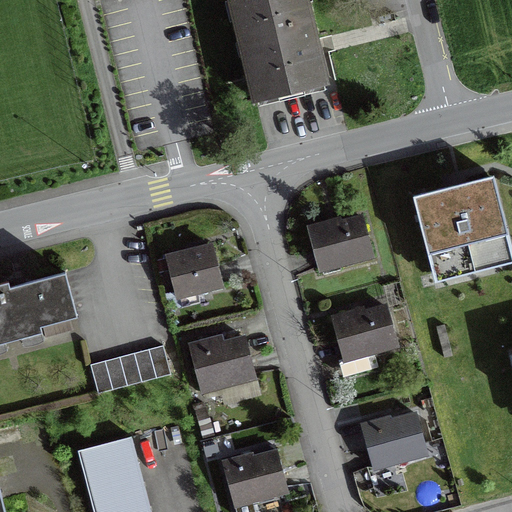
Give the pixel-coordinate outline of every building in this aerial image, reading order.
[(254,101),(324,84),(303,0),(231,0),(230,1),(254,101)] [(432,291),(511,270),(511,230),(496,169),(407,192),(432,291)] [(336,226),(335,223),(307,230),(318,270),(370,256),(360,220),(336,226)] [(220,286),(216,269),(211,247),(166,259),(176,297),(220,286)] [(0,337),(75,318),(64,274),(8,289),(7,283),(0,285),(0,337)] [(395,346),(385,309),(361,316),(360,312),(332,320),(343,360),(338,364),(341,378),(369,370),(365,354),(395,346)] [(200,391),(253,377),(243,341),(219,347),(217,341),(189,348),(200,391)] [(169,376),(161,347),(89,366),(96,395),(169,376)] [(414,417),(393,423),(390,424),(389,420),(361,428),(372,468),(425,454),(414,417)] [(91,511),(149,511),(129,437),(76,452),(91,511)] [(252,511),(250,501),(285,491),(276,454),(252,460),(251,457),(222,464),(233,505),(234,511),(252,511)]
